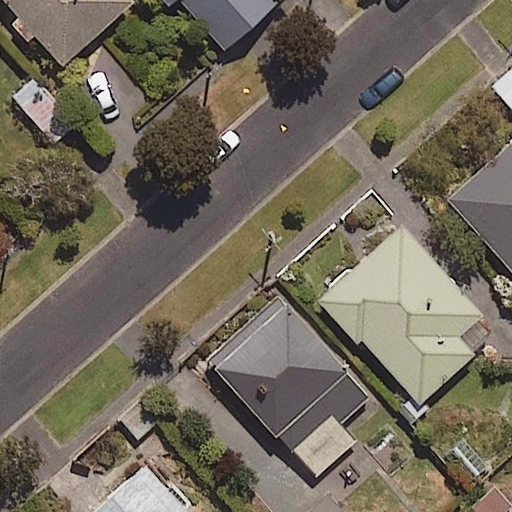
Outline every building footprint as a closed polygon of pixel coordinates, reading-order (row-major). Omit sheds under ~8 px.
[(132,4),(128,0),(2,0),(60,66),(132,4)] [(273,0),(163,0),(168,6),(176,0),(180,0),(223,52),(278,6),(273,0)] [(511,72),(493,89),(511,110),(511,143),(447,200),(511,274),(511,72)] [(479,318),(401,230),(318,302),(355,344),(359,340),(418,406),(473,358),(456,338),(479,318)] [(367,399),(277,304),(210,367),(315,479),(354,442),(338,426),(367,399)] [(182,511),(144,469),(95,511),(182,511)] [(511,511),(511,510),(495,487),(470,506),(474,511),(511,511)] [(340,511),(327,497),(310,511),(340,511)]
